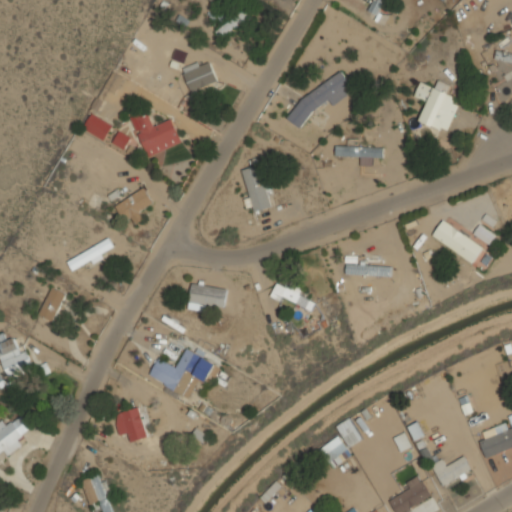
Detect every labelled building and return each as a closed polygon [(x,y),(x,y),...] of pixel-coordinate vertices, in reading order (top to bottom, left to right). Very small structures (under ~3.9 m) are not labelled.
[(248,16),(243,10),(216,30),(220,36),(248,16)] [(217,80),(210,62),(200,66),(198,61),(182,68),(191,91),(217,80)] [(116,93),(123,76),(113,71),(105,88),(116,93)] [(328,100),(334,104),(347,95),(344,90),(349,83),(341,71),(301,99),(287,118),(300,128),(313,111),(328,100)] [(414,96),(427,101),(419,121),(446,131),(459,98),(446,93),(449,84),(438,80),(435,87),(420,81),(414,96)] [(171,118),(154,126),(147,110),(131,116),(147,156),(181,142),(171,118)] [(104,140),(113,125),(92,113),(83,128),(104,140)] [(112,142),(124,149),(130,137),(119,131),(112,142)] [(362,165),(372,165),(373,157),(383,157),(383,147),(336,145),(335,155),(362,156),(362,165)] [(243,169),(254,211),(271,207),(260,164),(243,169)] [(135,224),(143,220),(138,210),(153,203),(146,189),(116,203),(124,221),(132,217),(135,224)] [(474,262),(484,246),(442,220),(432,236),(474,262)] [(495,235),(480,224),(474,233),(489,244),(495,235)] [(72,258),(77,266),(113,247),(108,238),(104,241),(72,258)] [(346,274),(391,276),(392,266),(347,264),(346,274)] [(227,288),(192,283),(189,301),(224,306),(227,288)] [(315,302),(299,295),(302,289),(288,283),(286,287),(276,283),(270,296),(282,301),(284,297),(312,309),(315,302)] [(40,315),(55,320),(65,292),(50,287),(40,315)] [(27,350),(19,352),(15,338),(0,342),(0,355),(5,373),(31,366),(27,350)] [(149,377),(190,396),(198,379),(207,382),(215,362),(185,349),(177,367),(158,358),(149,377)] [(122,434),(128,432),(131,441),(147,436),(138,406),(121,412),(124,421),(118,423),(122,434)] [(0,421),(0,452),(4,450),(7,455),(22,445),(17,437),(32,427),(22,414),(6,425),(2,420),(0,421)] [(336,426),(350,446),(363,438),(349,417),(336,426)] [(488,457),(511,446),(511,417),(507,419),(508,421),(478,433),(488,457)] [(414,439),(424,434),(418,421),(408,426),(414,439)] [(394,437),(400,451),(410,446),(405,433),(394,437)] [(332,468),(351,455),(338,435),(319,448),(332,468)] [(443,484),(471,469),(464,456),(446,466),(442,459),(432,465),(443,484)] [(81,480),(90,503),(99,500),(103,511),(112,511),(99,474),(81,480)] [(390,499),(396,511),(399,511),(430,498),(420,475),(407,481),(410,489),(390,499)]
